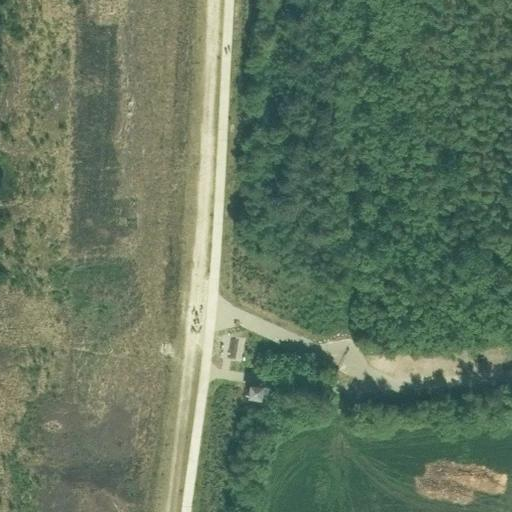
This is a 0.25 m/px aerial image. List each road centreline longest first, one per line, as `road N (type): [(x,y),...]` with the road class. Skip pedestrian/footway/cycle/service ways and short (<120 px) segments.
road 1 (track): [(204,0),(186,371)]
road 2 (track): [(363,381),(340,361),(233,314),(189,312)]
road 3 (unclassified): [(352,381),(511,376)]
road 4 (track): [(167,511),(186,371)]
